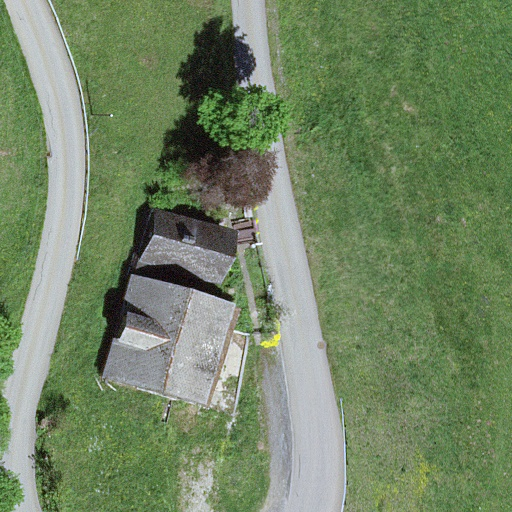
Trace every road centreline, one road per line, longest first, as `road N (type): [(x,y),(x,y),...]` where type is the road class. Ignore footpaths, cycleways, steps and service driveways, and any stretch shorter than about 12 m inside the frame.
road 1 (unclassified): [(15,511),(14,426),(60,224),(65,110),(28,0)]
road 2 (unclassified): [(242,0),(294,250),(323,445),(306,511)]
